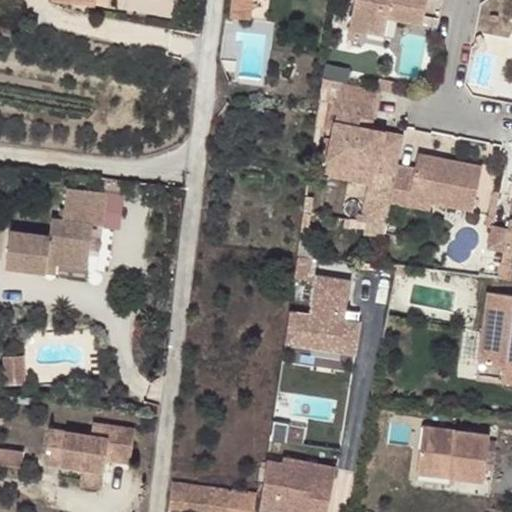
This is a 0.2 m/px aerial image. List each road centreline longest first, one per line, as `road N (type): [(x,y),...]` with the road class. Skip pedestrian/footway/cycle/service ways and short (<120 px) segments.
road 1 (residential): [(213,0),(153,511)]
road 2 (residential): [(461,0),(439,113),(511,129)]
road 3 (residential): [(511,129),(484,280)]
